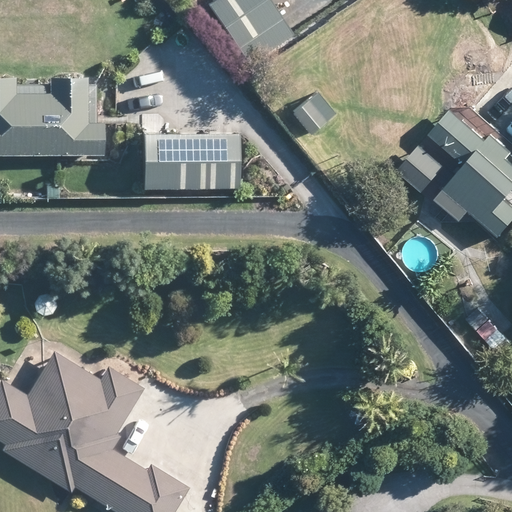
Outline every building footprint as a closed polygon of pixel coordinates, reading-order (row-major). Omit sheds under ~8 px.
[(204,0),(246,63),(295,30),(274,0),(204,0)] [(96,120),(96,116),(96,82),(88,82),(88,73),(52,73),(52,82),(51,91),(16,91),(17,82),(16,73),(0,73),(0,152),(59,152),(104,152),(104,120),(96,120)] [(511,155),(510,154),(511,152),(511,143),(495,130),(491,137),(466,116),(444,143),(454,151),(467,162),(446,187),(448,189),(444,194),(468,214),(473,209),(502,233),(511,221),(511,196),(510,195),(511,192),(511,155)] [(145,190),(244,191),(245,156),(230,156),(230,137),(146,137),(145,190)] [(454,174),(465,162),(452,152),(443,162),(442,163),(454,174)] [(44,313),(53,312),(58,304),(56,295),(49,290),(40,291),(35,299),(36,308),(44,313)] [(511,332),(511,324),(497,312),(480,333),(499,349),(511,332)] [(74,485),(118,511),(174,511),(191,486),(151,461),(147,468),(113,447),(121,434),(116,431),(144,386),(108,364),(100,378),(54,349),(27,393),(6,379),(2,377),(0,380),(0,439),(5,442),(2,447),(5,450),(71,490),(74,485)]
